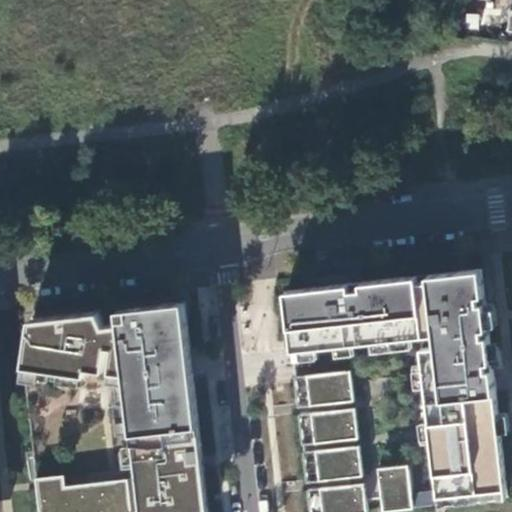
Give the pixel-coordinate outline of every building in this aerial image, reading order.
[(466,503),(507,498),(481,269),(285,292),(293,356),(294,364),(295,373),(299,407),(348,401),(350,408),(300,415),(303,445),(315,443),(320,481),(363,476),(364,483),(320,489),(323,511),(367,511),(366,500),(382,499),(383,511),(413,508),(412,499),(465,494),(466,503)] [(140,511),(208,511),(198,367),(183,303),(117,311),(118,325),(103,327),(97,313),(29,322),(22,368),(85,377),(86,369),(103,372),(107,347),(113,348),(109,373),(124,375),(137,479),(140,511)] [(315,443),(303,445),(307,482),(320,481),(315,443)] [(140,511),(137,479),(65,487),(64,476),(36,480),(39,511),(140,511)] [(323,511),(320,489),(308,490),(310,511),(323,511)] [(438,497),(439,506),(466,503),(465,494),(438,497)] [(412,499),(413,508),(439,506),(438,497),(429,498),(412,499)]
